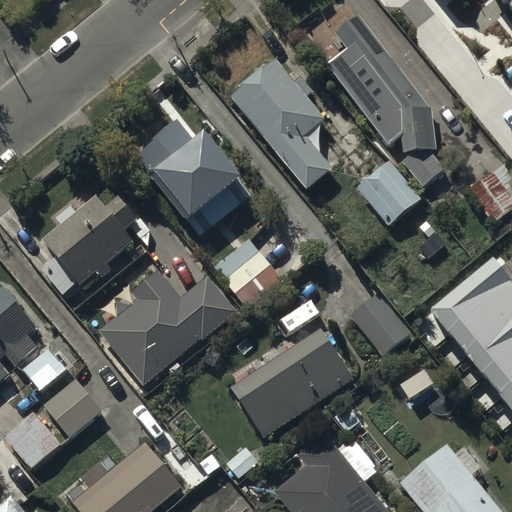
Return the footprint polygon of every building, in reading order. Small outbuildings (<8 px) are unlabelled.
[(511,0),(499,0),(511,16),(511,0)] [(511,30),(500,17),(487,29),(509,55),(511,52),(511,30)] [(436,149),(431,109),(357,19),(337,35),(349,49),(327,67),(423,185),(444,168),(429,150),(436,149)] [(275,56),(227,97),(307,192),(333,170),(319,152),(321,123),(325,120),(307,98),(319,87),(306,72),(296,81),(275,56)] [(243,176),(206,132),(195,140),(177,117),(133,152),(189,221),(203,210),(211,221),(220,213),(211,202),(243,176)] [(394,161),(359,188),(388,226),(423,199),(394,161)] [(493,171),(467,192),(494,225),(511,210),(511,171),(506,164),(495,173),(493,171)] [(104,209),(95,198),(77,213),(71,207),(56,220),(62,226),(44,242),(57,257),(41,270),(63,295),(77,283),(81,287),(98,272),(104,279),(115,270),(108,262),(132,241),(124,232),(139,220),(119,196),(104,209)] [(511,288),(495,268),(433,319),(511,415),(511,288)] [(132,294),(137,300),(99,332),(145,385),(199,338),(202,342),(238,311),(209,277),(183,299),(159,271),(132,294)] [(3,288),(0,291),(0,382),(39,351),(27,337),(37,329),(3,288)] [(411,334),(378,292),(349,316),(382,357),(411,334)] [(353,378),(320,330),(252,377),(248,371),(228,385),(266,439),(353,378)] [(211,379),(198,361),(181,372),(189,385),(186,387),(190,393),(211,379)] [(103,410),(77,380),(44,408),(70,439),(103,410)] [(60,445),(34,414),(5,438),(31,469),(60,445)] [(386,511),(327,440),(303,460),(312,471),(279,497),(290,511),(386,511)] [(152,511),(182,488),(145,443),(73,503),(80,511),(152,511)] [(259,463),(245,447),(226,464),(239,480),(259,463)] [(498,511),(450,452),(402,490),(419,511),(498,511)] [(0,511),(25,511),(12,497),(0,507),(0,511)]
